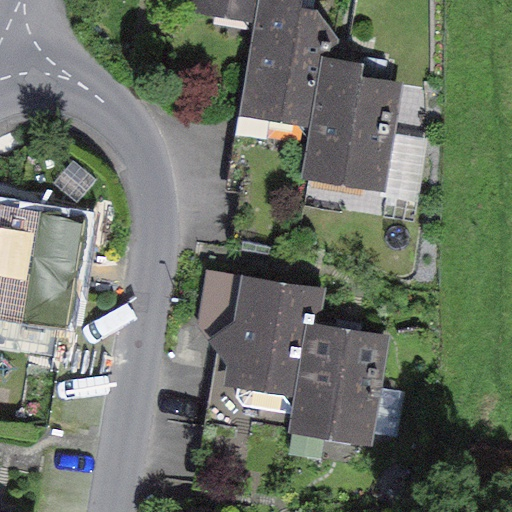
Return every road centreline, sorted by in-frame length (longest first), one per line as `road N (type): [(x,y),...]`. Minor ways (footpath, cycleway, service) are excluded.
road 1 (residential): [(0,42),(101,100),(148,178),(143,313),(112,511)]
road 2 (track): [(480,0),(489,425)]
